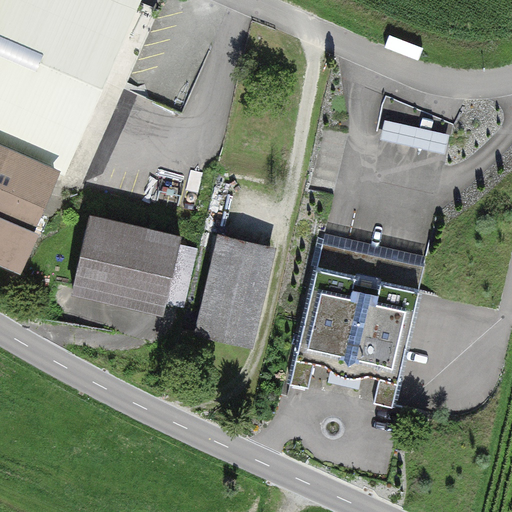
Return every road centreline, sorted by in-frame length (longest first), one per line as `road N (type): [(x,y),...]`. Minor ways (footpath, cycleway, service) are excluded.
road 1 (tertiary): [(377,511),(163,417),(0,326)]
road 2 (residential): [(244,0),(427,79),(460,86),(511,79)]
